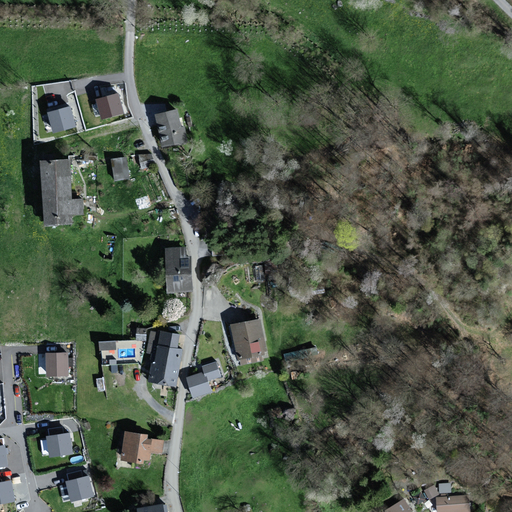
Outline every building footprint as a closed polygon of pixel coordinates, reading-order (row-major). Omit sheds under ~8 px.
[(105,117),(129,109),(122,88),(98,96),(105,117)] [(77,124),(72,105),(51,111),(56,130),(77,124)] [(179,110),(159,114),(166,144),(188,140),(185,128),(182,129),(179,110)] [(116,178),(131,174),(126,152),(111,156),(116,178)] [(71,160),(46,161),(50,222),(74,220),(74,212),(84,211),(84,207),(83,200),(74,201),(72,167),(71,160)] [(186,247),(169,248),(172,290),(194,289),(192,258),(186,258),(186,247)] [(261,320),(234,325),(241,356),(268,351),(261,320)] [(181,334),(164,331),(163,334),(153,332),(150,349),(157,350),(151,379),(177,384),(179,373),(184,350),(178,349),(179,345),(181,334)] [(116,359),(117,338),(102,338),(102,359),(116,359)] [(68,373),(67,353),(49,353),(50,374),(68,373)] [(220,375),(216,363),(205,366),(207,371),(189,377),(195,396),(212,391),(208,379),(220,375)] [(161,451),(163,441),(148,438),(149,435),(129,431),(125,458),(145,461),(146,457),(150,458),(152,449),(161,451)] [(73,451),(70,433),(50,436),(53,454),(73,451)] [(43,451),(51,451),(50,436),(42,437),(43,451)] [(0,464),(8,464),(6,445),(0,445),(0,464)] [(95,494),(90,476),(70,480),(74,499),(95,494)] [(0,501),(15,498),(11,480),(0,482),(0,501)] [(61,481),(64,496),(72,495),(69,480),(61,481)] [(424,487),(426,496),(437,493),(435,484),(424,487)] [(470,510),(469,495),(438,497),(439,511),(453,511),(470,510)] [(408,511),(412,510),(405,500),(390,509),(392,511),(408,511)] [(166,511),(165,503),(143,508),(143,511),(166,511)]
